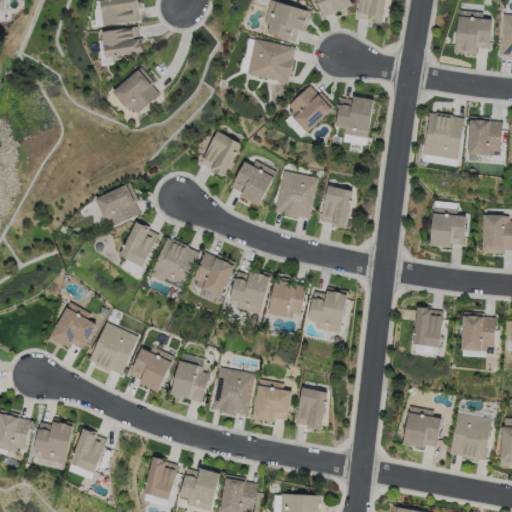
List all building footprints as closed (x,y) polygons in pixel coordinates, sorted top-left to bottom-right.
[(95,25),(93,10),(95,0),(137,0),(138,2),(136,2),(139,19),(95,25)] [(295,38),(268,30),(270,24),(263,22),(269,0),(280,0),(308,8),(303,27),(298,26),(295,38)] [(352,0),(353,2),(336,9),(337,11),(323,17),(317,0),(352,0)] [(385,0),(382,20),(357,16),(359,0),(385,0)] [(454,50),(459,8),(483,10),(482,14),(491,15),(489,46),(476,45),(476,52),(454,50)] [(511,12),(511,54),(497,53),(502,11),(511,12)] [(143,50),(106,55),(102,29),(137,24),(139,39),(142,39),(143,50)] [(287,80),(240,70),(242,60),(245,53),(249,36),(295,46),(292,57),(294,58),(290,74),(289,74),(287,80)] [(160,93),(137,112),(133,107),(129,110),(112,90),(141,66),(154,82),(152,83),(160,93)] [(292,109),(288,104),(310,83),(318,92),(321,90),(335,105),(308,131),(290,112),(292,109)] [(375,98),(369,136),(347,132),(347,127),(336,125),(341,96),(354,98),(354,94),(375,98)] [(423,151),(429,110),(435,111),(436,110),(453,112),(452,114),(463,116),(457,157),(423,151)] [(466,151),(469,113),(491,114),(490,119),(502,120),(500,149),(493,148),(492,153),(466,151)] [(201,161),(218,129),(241,141),(224,175),(214,169),(214,168),(201,161)] [(245,159),(253,163),(256,159),(278,170),(260,204),(241,194),(243,191),(231,185),(245,159)] [(319,176),(310,218),(298,215),(298,216),(274,211),(283,168),(319,176)] [(130,181),(138,199),(135,201),(140,212),(110,226),(97,196),(130,181)] [(356,188),(348,226),(338,224),(338,226),(332,225),(333,222),(321,219),(328,182),(356,188)] [(466,212),(463,243),(451,241),(450,244),(430,242),(434,204),(457,207),(457,211),(466,212)] [(482,250),(484,211),(510,213),(509,219),(511,219),(511,248),(503,248),(503,251),(482,250)] [(119,254),(137,220),(146,225),(146,227),(160,234),(143,266),(119,254)] [(149,275),(167,237),(199,251),(181,290),(149,275)] [(221,296),(191,283),(206,251),(216,256),(218,252),(237,261),(221,296)] [(260,314),(236,307),(238,300),(229,298),(238,270),(250,274),(252,269),(272,275),(260,314)] [(293,316),(269,311),(276,279),(307,285),(301,314),(294,312),(293,316)] [(348,291),(340,332),(316,327),(318,320),(308,318),(314,290),(326,293),(328,286),(348,291)] [(442,310),(437,353),(413,350),(414,341),(412,341),(417,303),(427,304),(427,306),(431,306),(430,308),(442,310)] [(97,321),(83,349),(71,343),(70,346),(50,335),(66,305),(97,321)] [(484,311),(483,314),(496,314),(495,329),(499,329),(498,345),(486,345),(485,348),(461,347),(463,310),(484,311)] [(121,374),(90,360),(107,322),(138,336),(121,374)] [(130,374),(142,348),(150,351),(152,345),(175,356),(159,391),(139,382),(140,379),(130,374)] [(201,371),(208,373),(201,401),(184,396),(183,400),(176,398),(177,394),(171,393),(180,359),(203,365),(201,371)] [(256,372),(248,414),(236,412),(236,414),(220,411),(220,408),(214,407),(221,366),(256,372)] [(276,417),(275,421),(253,417),(259,387),(258,386),(259,378),(284,383),(283,388),(293,390),(288,419),(276,417)] [(297,422),(304,386),(330,391),(322,430),(307,427),(307,424),(297,422)] [(443,415),(437,445),(424,443),(422,446),(403,442),(410,404),(434,408),(433,413),(443,415)] [(0,409),(20,413),(19,418),(30,420),(24,448),(17,446),(14,457),(0,453),(0,409)] [(448,453),(457,410),(492,417),(483,458),(478,457),(478,459),(448,453)] [(511,463),(500,462),(503,424),(504,424),(505,416),(511,416),(511,463)] [(39,421),(52,424),(54,417),(74,422),(64,464),(41,458),(42,453),(33,450),(39,421)] [(70,463),(83,427),(94,431),(93,433),(107,438),(95,472),(70,463)] [(168,498),(142,491),(152,454),(161,457),(161,458),(178,463),(168,498)] [(219,471),(209,509),(187,504),(189,497),(178,494),(185,466),(198,470),(199,466),(219,471)] [(245,479),(256,481),(252,508),(242,507),(241,511),(219,509),(225,473),(246,476),(245,479)] [(319,492),(317,511),(279,511),(280,490),(319,492)]
